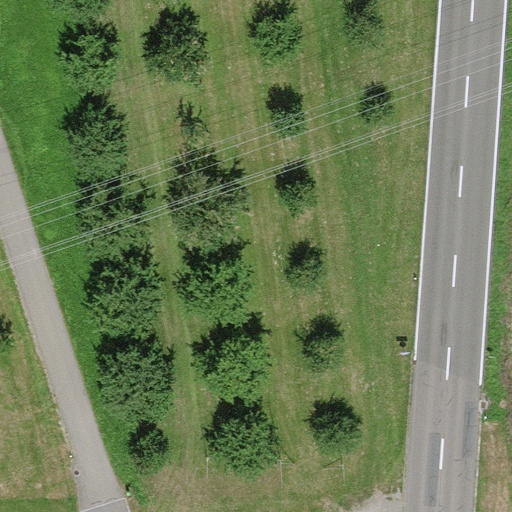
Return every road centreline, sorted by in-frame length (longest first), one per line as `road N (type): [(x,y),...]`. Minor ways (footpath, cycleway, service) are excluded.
road 1 (secondary): [(474,0),(439,511)]
road 2 (track): [(105,509),(0,166)]
